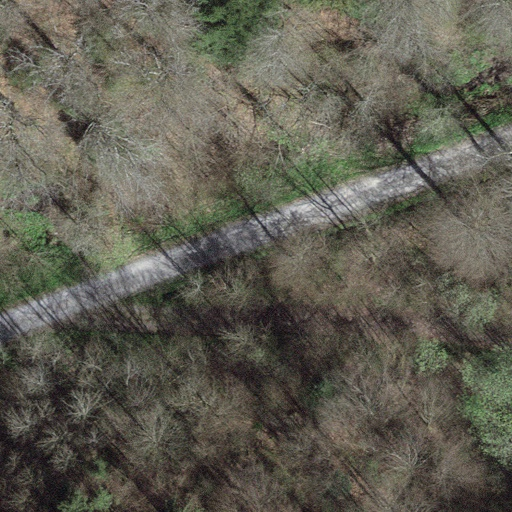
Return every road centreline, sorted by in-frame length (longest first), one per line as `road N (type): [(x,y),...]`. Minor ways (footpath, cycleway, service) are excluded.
road 1 (track): [(0,329),(511,137)]
road 2 (track): [(511,338),(404,321),(41,311)]
